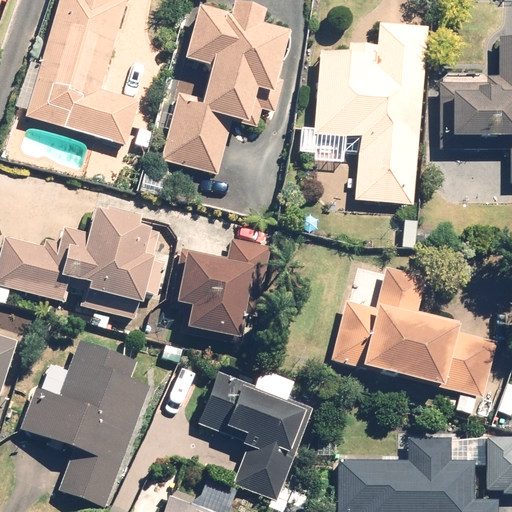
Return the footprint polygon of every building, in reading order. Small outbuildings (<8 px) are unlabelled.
[(54,0),(21,123),(119,150),(133,101),(97,91),(122,1),(116,0),(54,0)] [(175,96),(157,165),(211,179),(223,130),(250,137),(257,113),(270,117),(291,34),(229,19),(225,35),(214,32),(218,16),(191,9),(176,67),(184,69),(177,97),(175,96)] [(410,209),(420,31),(370,28),(369,51),(341,49),(341,58),(313,56),(307,139),(339,141),(354,155),(351,206),(410,209)] [(511,44),(497,44),(495,79),(437,76),(433,153),(464,154),(465,144),(506,146),(504,185),(511,185),(511,44)] [(51,250),(0,242),(0,304),(2,304),(3,295),(55,303),(57,290),(74,293),(71,310),(132,319),(140,266),(133,265),(136,238),(128,237),(129,225),(81,218),(78,235),(54,232),(51,250)] [(231,347),(242,277),(258,280),(263,248),(223,241),(220,260),(172,252),(163,311),(180,314),(177,338),(231,347)] [(338,304),(324,365),(478,402),(492,346),(450,336),(453,326),(411,316),(419,281),(381,272),(372,312),(338,304)] [(0,380),(10,346),(0,343),(0,380)] [(98,511),(100,511),(145,391),(124,383),(130,367),(71,345),(51,401),(31,393),(14,438),(60,455),(46,493),(98,511)] [(401,466),(333,463),(331,511),(496,511),(496,504),(468,503),(470,466),(445,465),(446,443),(402,441),(401,466)] [(511,442),(483,441),(480,493),(511,494),(511,442)] [(195,511),(161,499),(156,511),(195,511)]
